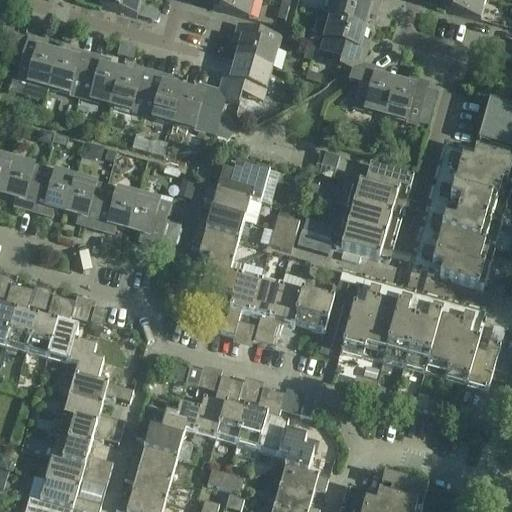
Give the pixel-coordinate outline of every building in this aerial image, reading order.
[(102,0),(100,10),(136,20),(141,0),(102,0)] [(215,0),(212,12),(235,18),(248,22),(254,0),(215,0)] [(282,0),(280,7),(288,9),(290,0),(282,0)] [(376,0),(334,0),(329,21),(365,31),(368,19),(375,21),(380,1),(376,0)] [(447,0),(444,13),(479,23),(485,1),(480,0),(447,0)] [(288,9),(280,7),(276,21),(284,24),(288,9)] [(338,69),(348,72),(353,73),(363,67),(364,64),(363,63),(368,45),(361,43),(365,31),(329,21),(320,52),(341,58),(338,69)] [(61,43),(65,29),(57,27),(53,41),(61,43)] [(280,41),(237,28),(231,48),(238,50),(235,62),(271,72),(280,41)] [(65,29),(61,43),(69,45),(73,32),(65,29)] [(48,93),(57,57),(45,53),(47,46),(28,41),(16,84),(48,93)] [(124,61),(128,47),(119,45),(115,59),(124,61)] [(128,47),(124,61),(132,63),(136,49),(128,47)] [(310,63),(311,62),(314,50),(307,48),(303,61),(310,63)] [(48,93),(78,101),(90,58),(72,53),(70,60),(57,57),(48,93)] [(78,101),(110,110),(120,74),(108,71),(110,64),(90,58),(78,101)] [(224,105),(238,108),(241,98),(262,104),(271,72),(235,62),(231,74),(225,72),(218,94),(224,105)] [(353,73),(349,87),(358,90),(353,111),(384,119),(394,84),(382,80),(384,73),(363,67),(353,73)] [(110,110),(141,119),(153,76),(134,71),(132,78),(120,74),(110,110)] [(323,79),(308,74),(305,83),(320,88),(323,79)] [(141,119),(173,128),(183,92),(171,88),(173,81),(153,76),(141,119)] [(428,86),(418,83),(408,80),(406,87),(394,84),(384,119),(416,129),(428,86)] [(220,119),(223,108),(224,105),(218,94),(197,88),(195,95),(183,92),(173,128),(204,136),(210,116),(220,119)] [(511,110),(489,104),(477,145),(511,155),(511,110)] [(51,146),(54,138),(40,134),(38,142),(51,146)] [(54,138),(51,146),(65,150),(67,142),(54,138)] [(86,147),(84,158),(95,161),(100,159),(102,152),(86,147)] [(334,182),(339,161),(324,157),(319,177),(334,182)] [(511,186),(511,165),(484,158),(481,168),(471,165),(459,208),(469,211),(464,230),(454,227),(442,270),(452,273),(449,284),(482,293),(511,186)] [(0,159),(0,198),(3,200),(13,163),(0,159)] [(44,172),(13,163),(3,200),(15,203),(13,210),(32,215),(44,172)] [(222,174),(216,194),(216,195),(249,204),(249,205),(259,208),(269,175),(236,166),(233,177),(222,174)] [(177,181),(178,176),(179,173),(167,170),(165,177),(177,181)] [(399,192),(409,195),(412,182),(370,170),(363,191),(363,192),(396,201),(399,192)] [(76,181),(44,172),(32,215),(51,220),(53,213),(65,217),(76,181)] [(106,189),(76,181),(65,217),(77,220),(75,227),(94,232),(106,189)] [(391,222),(396,201),(363,192),(363,191),(353,188),(347,209),(391,222)] [(138,198),(106,189),(94,232),(114,238),(116,231),(127,234),(138,198)] [(243,225),(249,205),(249,204),(216,195),(216,194),(206,192),(203,203),(213,206),(210,215),(243,225)] [(170,207),(138,198),(127,234),(140,238),(138,245),(158,250),(170,207)] [(347,209),(341,230),(385,242),(391,222),(347,209)] [(208,224),(198,222),(194,234),(237,246),(243,225),(210,215),(208,224)] [(283,238),(288,223),(277,219),(272,235),(283,238)] [(288,223),(283,238),(294,241),(299,226),(288,223)] [(341,230),(335,252),(379,264),(385,242),(341,230)] [(231,267),(237,246),(194,234),(191,245),(201,248),(198,258),(209,261),(231,267)] [(283,238),(272,235),(268,250),(279,253),(283,238)] [(294,241),(283,238),(279,253),(290,256),(294,241)] [(229,276),(231,267),(209,261),(203,282),(213,285),(211,295),(231,301),(232,301),(238,279),(229,276)] [(339,286),(349,289),(358,292),(361,281),(342,276),(339,286)] [(222,337),(233,340),(240,315),(250,318),(259,285),(238,279),(232,301),(231,301),(225,322),(226,322),(222,337)] [(280,291),(259,285),(250,318),(259,321),(252,345),(264,349),(280,291)] [(280,291),(264,349),(275,352),(281,327),(293,330),(312,336),(324,339),(318,358),(338,363),(340,355),(487,396),(499,352),(487,349),(484,359),(475,357),(478,346),(468,343),(471,333),(470,333),(473,321),(463,318),(460,330),(439,324),(442,312),(432,309),(428,321),(427,321),(425,331),(405,326),(408,316),(407,315),(411,303),(400,300),(397,312),(376,306),(380,295),(369,292),(366,304),(365,303),(362,314),(352,311),(352,310),(344,308),(349,289),(339,286),(336,296),(333,305),(333,306),(322,303),(302,297),(280,291)] [(0,349),(5,351),(21,292),(9,289),(2,313),(0,312),(0,349)] [(5,351),(25,356),(35,323),(25,320),(32,295),(21,292),(5,351)] [(25,356),(46,362),(62,304),(51,300),(44,325),(35,323),(25,356)] [(46,362),(67,368),(73,345),(74,345),(77,334),(67,331),(74,307),(62,304),(46,362)] [(101,331),(105,316),(93,312),(89,327),(101,331)] [(211,334),(222,337),(226,322),(225,322),(215,319),(211,334)] [(67,368),(76,371),(74,380),(96,386),(97,385),(102,365),(92,362),(95,351),(74,345),(73,345),(67,368)] [(189,373),(185,388),(196,391),(201,376),(189,373)] [(132,395),(118,391),(97,385),(96,386),(74,380),(68,401),(101,410),(103,401),(128,408),(132,395)] [(355,381),(351,393),(351,395),(362,398),(366,384),(355,381)] [(194,437),(215,443),(231,385),(220,382),(213,407),(202,404),(200,414),(201,414),(194,437)] [(373,401),(377,387),(366,384),(362,398),(373,401)] [(215,443),(236,449),(245,416),(236,414),(243,388),(231,385),(215,443)] [(236,449),(256,455),(273,397),(262,394),(254,419),(245,416),(236,449)] [(256,455),(277,461),(284,439),(285,439),(288,428),(277,425),(284,400),(273,397),(256,455)] [(417,398),(413,413),(424,416),(429,401),(417,398)] [(68,401),(62,421),(120,438),(123,426),(98,419),(101,410),(68,401)] [(436,419),(440,404),(429,401),(424,416),(436,419)] [(311,424),(315,408),(304,405),(300,420),(311,424)] [(165,416),(160,436),(159,438),(182,444),(185,435),(194,437),(201,414),(200,414),(179,408),(176,419),(165,416)] [(455,424),(467,428),(471,413),(459,410),(455,424)] [(62,421),(56,442),(89,451),(92,442),(117,449),(120,438),(62,421)] [(139,430),(136,443),(145,445),(143,455),(176,465),(182,444),(159,438),(160,436),(139,430)] [(305,445),(285,439),(284,439),(277,461),(287,463),(284,473),(307,480),(307,479),(313,458),(302,455),(305,445)] [(56,442),(50,463),(108,479),(111,468),(87,461),(89,451),(56,442)] [(140,464),(130,461),(127,473),(171,485),(176,465),(143,455),(140,464)] [(50,463),(44,484),(77,493),(80,484),(105,491),(108,479),(50,463)] [(124,484),(134,487),(131,497),(165,506),(171,485),(127,473),(124,484)] [(314,494),(325,496),(328,484),(307,479),(307,480),(284,473),(278,493),(312,503),(314,494)] [(218,493),(222,478),(211,475),(207,490),(218,493)] [(384,477),(380,489),(391,492),(385,511),(375,508),(373,511),(420,511),(427,489),(384,477)] [(222,478),(218,493),(228,496),(232,480),(222,478)] [(232,480),(228,496),(239,499),(243,484),(232,480)] [(44,484),(39,504),(39,505),(64,511),(98,511),(100,509),(75,502),(77,493),(44,484)] [(308,511),(312,503),(278,493),(273,511),(308,511)] [(128,506),(119,503),(116,511),(163,511),(165,506),(131,497),(128,506)] [(64,511),(39,505),(39,504),(29,501),(25,511),(64,511)] [(225,511),(241,511),(243,505),(229,501),(225,511)]
